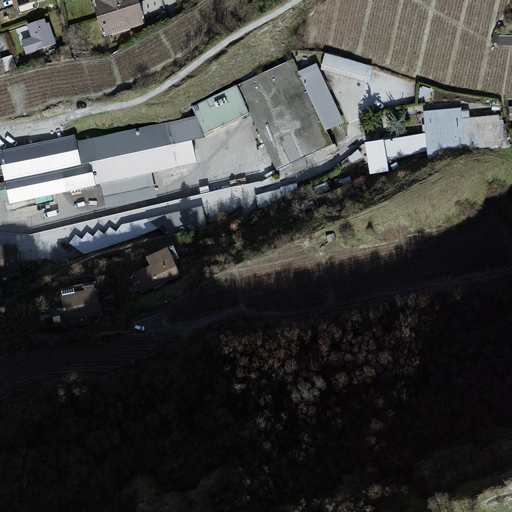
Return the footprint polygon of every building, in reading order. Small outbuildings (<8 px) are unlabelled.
[(12,0),(15,8),(41,0),(12,0)] [(91,0),(97,19),(103,37),(144,24),(136,0),(91,0)] [(45,20),(29,25),(32,36),(24,38),(29,53),(53,44),(45,20)] [(511,36),(499,36),(498,45),(511,45),(511,36)] [(292,63),(189,108),(194,118),(201,134),(249,113),(275,173),(333,148),(326,131),(341,124),(315,64),(296,73),(292,63)] [(368,164),(374,180),(397,165),(398,161),(426,156),(426,160),(437,154),(447,152),(462,151),(474,150),(477,151),(496,150),(501,153),(508,151),(505,123),(499,121),(498,117),(469,120),(468,113),(461,114),(461,110),(423,114),(425,136),(378,144),(382,157),(379,161),(368,164)] [(73,137),(0,152),(0,173),(6,204),(196,163),(192,142),(204,139),(201,134),(194,118),(75,145),(73,137)] [(207,214),(201,209),(124,227),(119,234),(112,230),(108,237),(99,232),(95,239),(89,235),(84,243),(78,238),(72,245),(86,257),(144,239),(178,232),(209,226),(207,214)] [(0,276),(18,275),(15,244),(0,245),(0,276)] [(166,249),(144,259),(149,268),(134,276),(144,298),(181,279),(166,249)] [(94,286),(59,293),(65,324),(100,317),(94,286)]
